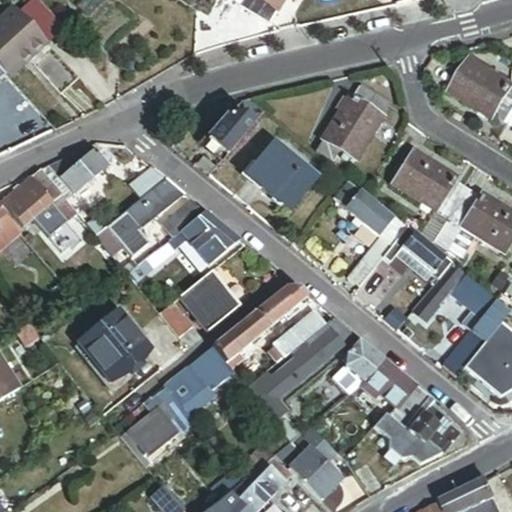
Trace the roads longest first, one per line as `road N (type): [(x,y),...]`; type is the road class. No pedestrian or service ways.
road 1 (residential): [(504,445),(121,123)]
road 2 (residential): [(404,37),(228,81),(121,123)]
road 3 (residential): [(511,175),(421,118),(404,37)]
road 4 (residential): [(380,511),(504,445)]
road 5 (residential): [(121,123),(0,176)]
